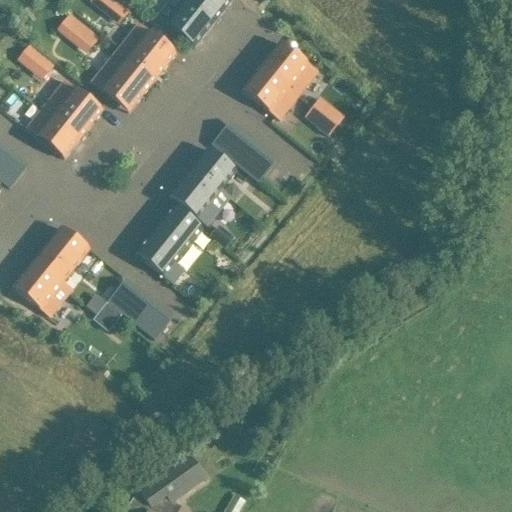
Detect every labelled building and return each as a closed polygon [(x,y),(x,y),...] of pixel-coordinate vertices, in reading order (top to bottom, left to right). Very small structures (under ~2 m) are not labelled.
[(113,0),(94,0),(92,2),(120,24),(129,12),(113,0)] [(180,0),(171,0),(156,19),(194,49),(213,26),(180,0)] [(228,0),(180,0),(213,26),(232,2),(228,0)] [(78,27),(69,19),(59,31),(69,38),(78,27)] [(119,50),(156,80),(175,57),(137,27),(119,50)] [(260,69),(298,99),(317,76),(279,45),(260,69)] [(29,68),(39,56),(30,48),(20,61),(29,68)] [(119,50),(91,85),(128,115),(156,80),(119,50)] [(298,99),(260,69),(241,92),(279,123),(298,99)] [(64,84),(40,113),(78,143),(102,114),(64,84)] [(343,120),(329,108),(322,118),(336,129),(343,120)] [(78,143),(40,113),(26,131),(64,161),(78,143)] [(336,129),(322,118),(314,127),(328,139),(336,129)] [(226,147),(217,139),(211,147),(220,154),(226,147)] [(236,155),(226,147),(220,154),(230,162),(236,155)] [(207,151),(192,170),(230,201),(230,200),(221,193),(235,174),(207,151)] [(245,163),(236,155),(230,162),(239,170),(245,163)] [(255,170),(245,163),(239,170),(249,177),(255,170)] [(207,229),(230,201),(192,170),(169,198),(207,229)] [(264,178),(255,170),(249,177),(258,185),(264,178)] [(6,176),(0,183),(10,191),(15,183),(6,176)] [(174,266),(202,232),(173,209),(135,256),(173,287),(183,274),(174,266)] [(60,230),(34,263),(63,285),(88,253),(60,230)] [(226,237),(219,246),(225,251),(233,242),(226,237)] [(66,288),(63,285),(34,263),(12,290),(50,320),(72,293),(66,288)] [(122,305),(113,297),(107,304),(116,312),(122,305)] [(132,312),(122,305),(116,312),(126,319),(132,312)] [(141,320),(132,312),(126,319),(135,327),(141,320)] [(151,328),(141,320),(135,327),(145,335),(151,328)] [(160,335),(151,328),(145,335),(154,342),(160,335)] [(150,511),(180,511),(170,506),(162,501),(197,476),(185,459),(137,492),(141,499),(151,511),(150,511)] [(228,511),(241,511),(246,499),(234,495),(228,511)]
